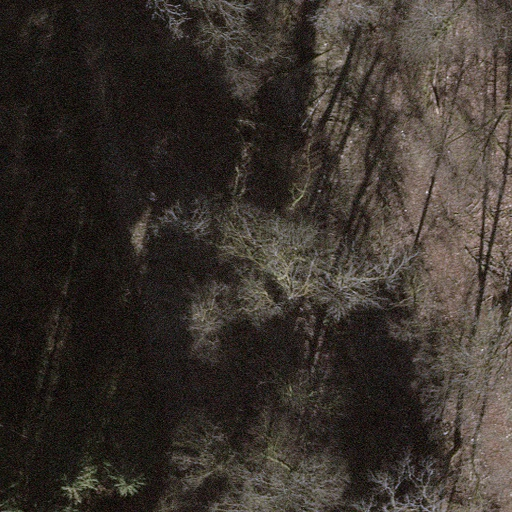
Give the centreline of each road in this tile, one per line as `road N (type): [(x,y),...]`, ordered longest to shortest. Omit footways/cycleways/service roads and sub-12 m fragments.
road 1 (track): [(213,511),(78,0)]
road 2 (track): [(511,487),(359,0)]
